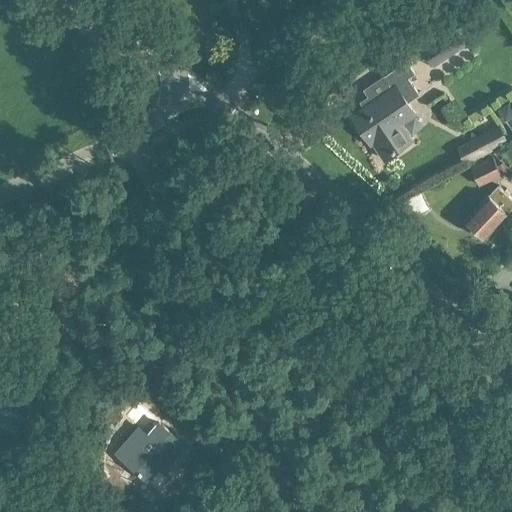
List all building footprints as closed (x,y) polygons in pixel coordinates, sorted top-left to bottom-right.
[(290,3),(288,0),(258,0),(251,4),(260,20),(290,3)] [(455,27),(423,48),(435,66),(467,45),(455,27)] [(396,85),(408,102),(420,94),(409,77),(416,73),(407,60),(385,75),(392,87),(396,85)] [(396,85),(392,87),(351,116),(370,144),(373,142),(384,160),(413,140),(401,123),(415,113),(408,102),(396,85)] [(506,121),(511,116),(511,106),(510,103),(498,110),(506,121)] [(477,135),(457,146),(466,163),(486,152),(477,135)] [(479,186),(502,174),(492,155),(470,167),(479,186)] [(175,175),(164,179),(168,189),(179,184),(175,175)] [(511,201),(494,185),(465,218),(474,226),(472,231),(477,235),(481,233),(485,236),(511,207),(511,201)] [(0,356),(0,427),(22,435),(43,371),(0,356)] [(140,426),(117,453),(151,483),(184,444),(159,422),(149,434),(140,426)] [(250,435),(239,448),(259,465),(270,452),(250,435)]
